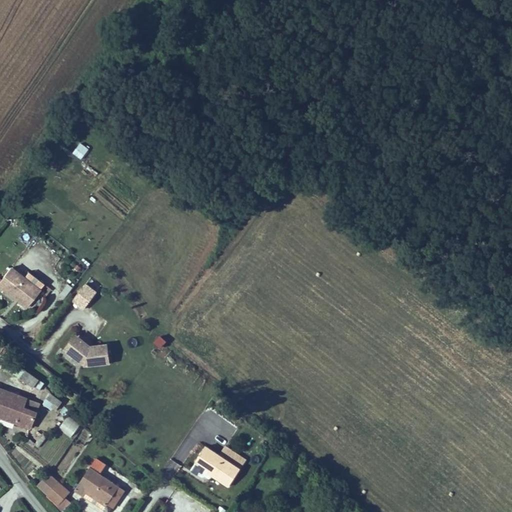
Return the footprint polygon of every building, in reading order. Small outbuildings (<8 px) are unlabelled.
[(40,288),(24,277),(12,267),(0,282),(0,286),(9,293),(27,306),(40,288)] [(52,288),(29,271),(24,277),(40,288),(47,294),(52,288)] [(98,291),(87,282),(72,301),(83,310),(98,291)] [(66,285),(59,297),(65,300),(71,288),(66,285)] [(76,332),(63,349),(85,366),(111,363),(109,342),(92,344),(76,332)] [(8,370),(20,378),(26,370),(13,361),(8,370)] [(20,378),(38,390),(43,382),(26,370),(20,378)] [(0,417),(14,422),(31,429),(40,402),(0,387),(0,417)] [(50,393),(42,404),(54,413),(62,402),(50,393)] [(71,438),(81,425),(68,416),(59,429),(71,438)] [(229,487),(247,459),(225,445),(219,453),(206,445),(196,461),(206,467),(209,469),(207,472),(229,487)] [(109,462),(96,452),(73,486),(86,495),(90,489),(116,506),(128,489),(102,472),(109,462)] [(69,487),(59,479),(49,490),(59,499),(69,487)]
